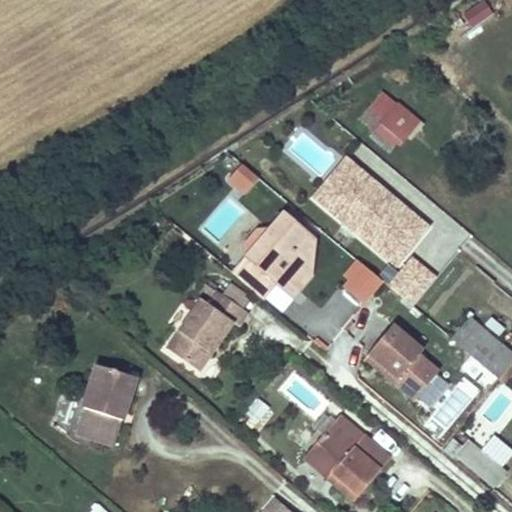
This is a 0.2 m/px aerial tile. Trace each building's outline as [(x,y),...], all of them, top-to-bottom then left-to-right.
[(494,17),(485,1),(461,14),(470,31),(494,17)] [(385,93),(372,106),(400,133),(413,120),(385,93)] [(372,106),(362,117),(389,144),(400,133),(372,106)] [(365,177),(345,160),(332,176),(352,193),(365,177)] [(239,171),(230,180),(244,194),(253,186),(239,171)] [(352,193),(332,176),(314,197),(393,265),(425,228),(365,177),(352,193)] [(255,231),(243,245),(244,256),(230,272),(261,298),(274,284),(279,278),(297,258),(312,242),(282,214),(267,231),(255,231)] [(313,273),(312,242),(297,258),(299,268),(285,282),(279,278),(274,284),(289,298),(313,273)] [(412,305),(433,280),(410,261),(388,288),(409,305),(410,304),(411,304),(412,304),(412,305)] [(374,283),(359,271),(350,283),(364,295),(374,283)] [(228,284),(219,296),(243,312),(251,300),(228,284)] [(217,348),(232,325),(238,328),(247,315),(243,312),(219,296),(215,294),(207,306),(200,302),(167,351),(200,373),(211,357),(206,353),(212,345),(217,348)] [(450,339),(496,378),(511,360),(465,320),(450,339)] [(437,371),(417,354),(421,350),(391,325),(367,353),(397,378),(393,383),(413,400),(437,371)] [(217,348),(212,345),(206,353),(211,357),(217,348)] [(397,378),(367,353),(363,358),(393,383),(397,378)] [(114,445),(136,379),(97,367),(75,433),(114,445)] [(240,413),(249,429),(272,417),(263,401),(240,413)] [(337,419),(303,459),(329,481),(333,476),(338,480),(334,485),(354,502),(388,462),(337,419)] [(504,470),(483,453),(468,440),(461,447),(452,440),(442,450),(453,459),(455,457),(494,489),(508,473),(504,470)] [(483,453),(504,470),(511,462),(490,445),(483,453)] [(338,480),(333,476),(329,481),(334,485),(338,480)] [(290,511),(274,497),(261,511),(290,511)]
